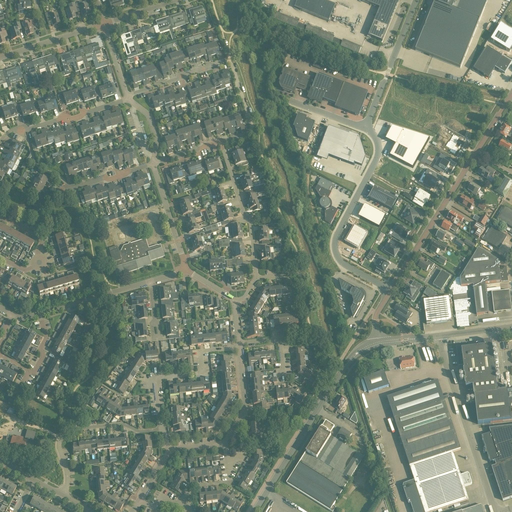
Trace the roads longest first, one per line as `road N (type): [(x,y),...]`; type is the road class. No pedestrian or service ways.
road 1 (tertiary): [(391,290),(511,93)]
road 2 (unclassified): [(365,128),(378,154),(334,247),(343,264),(391,290)]
road 3 (unclassified): [(495,511),(438,336)]
road 4 (tertiary): [(254,511),(346,364)]
road 5 (residential): [(63,495),(67,473),(58,442),(67,430),(122,423),(160,429)]
road 6 (residential): [(0,141),(10,130),(127,97)]
